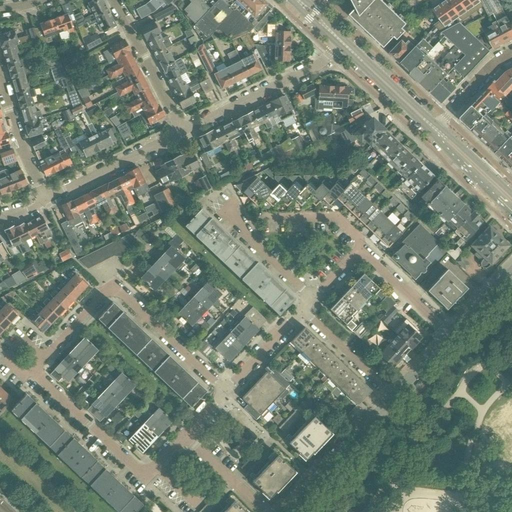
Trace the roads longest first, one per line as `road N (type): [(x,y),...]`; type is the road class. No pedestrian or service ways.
road 1 (residential): [(41,359),(112,289),(222,390)]
road 2 (residential): [(343,43),(316,65),(180,131)]
road 3 (residential): [(154,464),(135,468),(30,369)]
road 4 (unclassified): [(285,511),(395,398)]
road 5 (residential): [(180,131),(45,199)]
road 6 (residential): [(180,131),(111,0)]
road 7 (residential): [(301,308),(395,398)]
road 8 (residential): [(45,199),(0,77)]
road 9 (residential): [(453,338),(359,253)]
road 10 (secondary): [(435,130),(343,43)]
road 11 (residential): [(310,298),(225,210)]
road 12 (residential): [(359,253),(358,237),(336,216),(261,216)]
